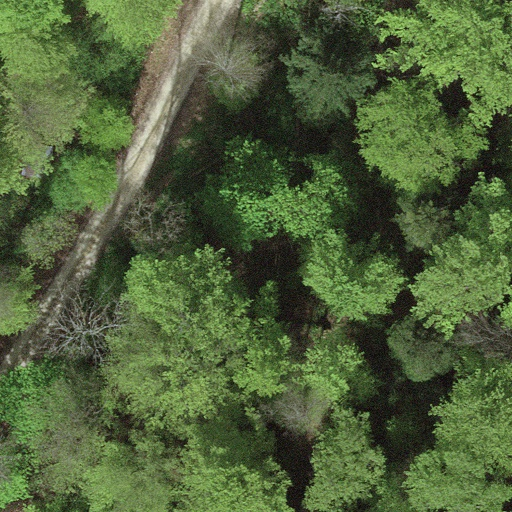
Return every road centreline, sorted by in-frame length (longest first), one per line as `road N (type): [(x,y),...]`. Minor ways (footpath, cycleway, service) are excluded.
road 1 (track): [(265,511),(396,236),(511,81)]
road 2 (track): [(0,379),(156,127),(207,0)]
